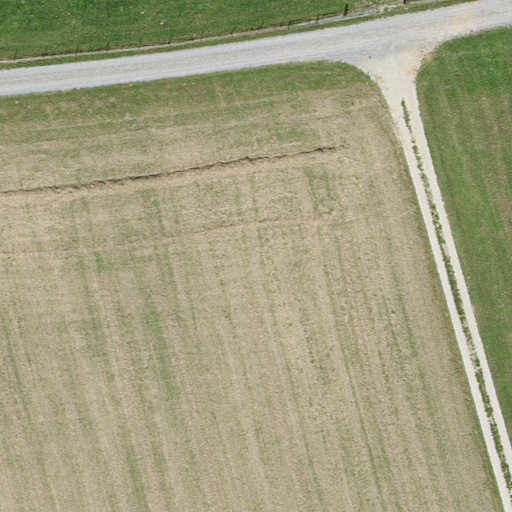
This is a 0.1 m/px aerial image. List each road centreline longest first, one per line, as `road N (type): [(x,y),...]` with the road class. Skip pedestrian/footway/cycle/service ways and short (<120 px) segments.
road 1 (track): [(511,481),(387,38),(511,14)]
road 2 (track): [(387,38),(0,80)]
